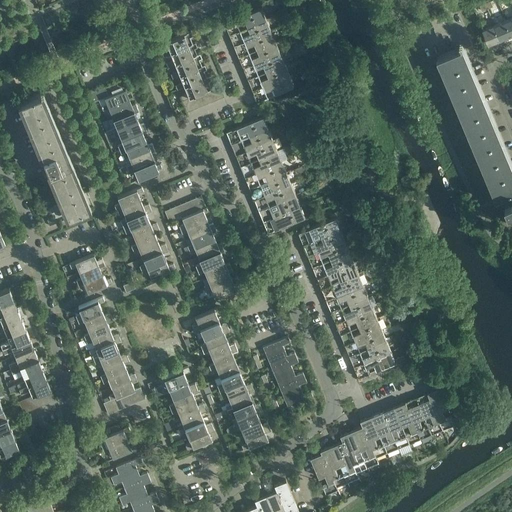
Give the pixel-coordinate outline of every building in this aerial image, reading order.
[(225,22),(227,27),(230,34),(267,18),(262,7),(225,22)] [(267,18),(230,34),(234,45),(271,29),(267,18)] [(505,20),(494,25),(500,39),(511,34),(505,20)] [(500,39),(494,25),(483,30),(489,44),(500,39)] [(271,29),(234,45),(239,56),(276,41),(271,29)] [(165,41),(158,43),(163,56),(170,53),(170,52),(192,43),(192,42),(190,36),(192,35),(190,30),(165,41)] [(173,59),(166,62),(168,67),(174,64),(197,54),(197,53),(194,47),(197,46),(195,41),(192,42),(192,43),(170,52),(170,53),(173,59)] [(276,41),(239,56),(244,67),(281,52),(276,41)] [(511,159),(464,45),(437,56),(496,196),(504,193),(509,207),(511,205),(511,159)] [(178,70),(171,73),(173,78),(179,75),(202,65),(201,64),(199,58),(202,57),(200,52),(197,53),(197,54),(174,64),(175,64),(178,70)] [(281,52),(244,67),(248,78),(285,63),(281,52)] [(182,81),(175,84),(177,89),(184,86),(206,76),(203,69),(206,68),(204,63),(201,64),(202,65),(179,75),(180,75),(182,81)] [(285,63),(248,78),(253,89),(290,73),(285,63)] [(290,73),(253,89),(258,101),(260,100),(265,98),(274,94),(275,94),(276,93),(299,83),(294,85),(290,73)] [(187,93),(180,96),(182,100),(187,97),(192,95),(197,93),(202,91),(207,89),(211,87),(208,80),(211,79),(209,74),(206,76),(184,86),(187,93)] [(124,75),(118,77),(123,89),(128,86),(124,75)] [(118,77),(113,79),(118,91),(123,89),(118,77)] [(113,79),(108,81),(113,93),(118,91),(113,79)] [(108,81),(103,83),(107,95),(113,93),(108,81)] [(103,83),(97,86),(102,97),(104,97),(107,95),(103,83)] [(218,84),(213,86),(218,98),(223,96),(218,84)] [(97,86),(92,88),(97,99),(102,97),(97,86)] [(101,106),(103,109),(129,99),(126,92),(130,91),(128,86),(123,89),(118,91),(113,93),(107,95),(104,97),(106,103),(101,106)] [(211,87),(207,89),(212,101),(218,98),(213,86),(211,87)] [(87,90),(91,102),(97,99),(92,88),(87,90)] [(207,89),(202,91),(207,103),(212,101),(207,89)] [(42,91),(19,100),(42,156),(67,218),(90,208),(42,91)] [(202,91),(197,93),(202,105),(207,103),(202,91)] [(197,93),(192,95),(197,107),(202,105),(197,93)] [(192,95),(187,97),(192,109),(197,107),(192,95)] [(187,97),(182,100),(187,111),(192,109),(187,97)] [(129,99),(103,109),(104,113),(110,111),(112,117),(137,107),(135,103),(131,105),(129,99)] [(109,126),(111,129),(137,119),(135,112),(138,111),(137,107),(112,117),(115,123),(109,126)] [(268,114),(227,131),(232,143),(269,128),(264,116),(268,115),(268,114)] [(111,129),(104,132),(108,142),(112,140),(109,135),(118,131),(120,137),(145,127),(143,123),(139,124),(137,119),(111,129)] [(118,146),(119,150),(146,139),(143,132),(146,131),(145,127),(120,137),(123,143),(118,146)] [(269,128),(232,143),(236,154),(273,139),(269,128)] [(146,139),(119,150),(121,153),(126,151),(128,157),(153,147),(151,143),(148,144),(146,139)] [(273,139),(236,154),(241,165),(278,149),(273,139)] [(126,166),(127,169),(154,159),(151,152),(155,151),(153,147),(128,157),(131,163),(126,166)] [(278,149),(241,165),(245,176),(282,160),(278,149)] [(154,159),(127,169),(129,173),(134,171),(137,177),(162,167),(160,163),(156,164),(154,159)] [(250,187),(270,179),(275,176),(287,172),(282,160),(245,176),(250,187)] [(270,179),(250,187),(252,193),(255,198),(273,190),(292,183),(289,177),(287,172),(275,176),(270,179)] [(255,198),(259,209),(296,194),(292,183),(273,190),(255,198)] [(114,205),(116,209),(140,199),(138,193),(143,190),(141,186),(117,196),(120,203),(114,205)] [(296,194),(259,209),(264,220),(301,205),(296,194)] [(201,195),(195,197),(200,208),(206,206),(201,195)] [(195,197),(190,199),(195,211),(200,208),(195,197)] [(140,199),(116,209),(117,213),(123,211),(125,217),(150,207),(148,203),(143,205),(140,199)] [(190,199),(185,201),(190,213),(195,211),(190,199)] [(185,201),(180,203),(185,215),(190,213),(185,201)] [(180,203),(175,206),(180,217),(182,216),(185,215),(180,203)] [(301,205),(264,220),(268,231),(310,214),(310,213),(305,215),(301,205)] [(175,206),(170,208),(174,219),(180,217),(175,206)] [(178,225),(180,229),(206,218),(204,212),(208,210),(206,206),(200,208),(195,211),(190,213),(185,215),(182,216),(185,223),(178,225)] [(125,217),(120,219),(124,229),(149,219),(146,213),(152,210),(150,207),(125,217)] [(359,207),(355,209),(359,220),(364,218),(359,207)] [(170,208),(164,210),(169,222),(174,219),(170,208)] [(340,215),(299,232),(304,244),(341,228),(336,217),(341,216),(340,215)] [(206,218),(180,229),(182,233),(188,231),(190,236),(214,227),(213,223),(209,224),(206,218)] [(149,219),(124,229),(126,233),(131,231),(134,237),(158,226),(157,223),(151,225),(149,219)] [(131,245),(132,249),(157,239),(154,233),(160,230),(158,226),(134,237),(136,243),(131,245)] [(187,245),(188,249),(215,238),(212,232),(216,230),(214,227),(190,236),(193,242),(187,245)] [(341,228),(304,244),(308,255),(345,240),(341,228)] [(215,238),(188,249),(190,253),(196,250),(199,256),(223,246),(221,243),(217,244),(215,238)] [(157,239),(132,249),(134,253),(139,250),(142,257),(167,247),(165,243),(159,245),(157,239)] [(5,242),(10,254),(15,252),(10,240),(5,242)] [(308,255),(313,266),(350,251),(350,250),(345,240),(308,255)] [(5,242),(0,244),(5,256),(10,254),(5,242)] [(195,265),(197,269),(223,258),(220,252),(224,250),(223,246),(199,256),(201,262),(195,265)] [(139,265),(141,269),(165,259),(163,253),(168,250),(167,247),(142,257),(145,263),(139,265)] [(350,251),(313,266),(318,277),(354,262),(350,251)] [(93,253),(69,263),(71,267),(76,265),(79,271),(103,261),(102,257),(96,259),(93,253)] [(223,258),(197,269),(198,273),(204,270),(207,276),(231,266),(229,262),(226,264),(223,258)] [(165,259),(141,269),(142,273),(148,270),(150,277),(175,267),(173,263),(168,265),(165,259)] [(76,280),(77,284),(102,274),(99,267),(105,265),(103,261),(79,271),(81,277),(76,280)] [(354,262),(318,277),(322,288),(359,273),(354,262)] [(203,285),(205,289),(231,278),(229,272),(233,270),(231,266),(207,276),(210,282),(203,285)] [(359,273),(322,288),(327,300),(364,284),(364,283),(359,273)] [(102,274),(77,284),(79,287),(84,285),(87,292),(112,281),(110,277),(104,279),(102,274)] [(231,278),(205,289),(207,293),(213,290),(216,297),(239,287),(238,282),(234,284),(231,278)] [(132,280),(122,284),(125,291),(134,287),(132,280)] [(364,284),(327,300),(331,311),(368,295),(364,284)] [(0,302),(13,297),(8,287),(0,290),(0,302)] [(368,295),(331,311),(336,322),(373,306),(368,295)] [(77,319),(101,309),(98,302),(104,300),(102,296),(78,306),(81,312),(75,315),(77,319)] [(13,297),(0,302),(0,313),(17,307),(13,297)] [(198,323),(192,325),(194,329),(218,319),(215,312),(221,310),(219,306),(195,316),(198,323)] [(373,306),(336,322),(341,333),(378,317),(373,306)] [(0,319),(0,325),(21,317),(17,307),(0,313),(0,319),(0,320),(0,319)] [(101,309),(77,319),(78,323),(84,320),(87,327),(111,317),(109,312),(104,315),(101,309)] [(21,317),(0,325),(0,331),(4,330),(6,335),(25,327),(21,317)] [(83,335),(85,339),(110,329),(107,322),(112,320),(111,317),(87,327),(89,332),(83,335)] [(378,317),(341,333),(345,344),(382,328),(378,317)] [(218,319),(194,329),(195,332),(201,330),(203,336),(228,326),(226,322),(221,325),(218,319)] [(200,345),(202,349),(226,339),(224,332),(229,330),(228,326),(203,336),(206,342),(200,345)] [(0,343),(2,348),(29,337),(25,327),(6,335),(8,340),(0,343)] [(382,328),(345,344),(350,355),(387,339),(382,328)] [(85,339),(79,342),(80,345),(92,340),(95,347),(119,336),(118,332),(112,335),(110,329),(85,339)] [(98,352),(85,358),(86,362),(93,359),(118,349),(115,342),(121,340),(119,336),(95,347),(98,352)] [(288,336),(263,346),(267,356),(284,349),(282,344),(290,341),(288,336)] [(29,337),(2,348),(4,353),(12,350),(14,354),(33,346),(29,337)] [(226,339),(202,349),(203,352),(209,350),(212,356),(236,346),(234,342),(229,345),(226,339)] [(387,339),(350,355),(354,366),(391,350),(387,339)] [(8,363),(10,368),(37,357),(33,346),(14,354),(17,360),(8,363)] [(208,365),(210,369),(235,359),(232,352),(238,350),(236,346),(212,356),(214,362),(208,365)] [(118,349),(93,359),(95,362),(101,360),(104,366),(128,357),(126,352),(120,354),(118,349)] [(284,349),(267,356),(271,366),(296,356),(294,351),(287,355),(284,349)] [(359,377),(400,360),(400,359),(396,361),(391,350),(354,366),(359,377)] [(296,356),(271,366),(275,376),(293,369),(290,364),(298,361),(296,356)] [(37,357),(10,368),(12,373),(21,370),(23,375),(42,367),(37,357)] [(100,375),(102,379),(126,369),(123,362),(129,360),(128,357),(104,366),(106,372),(100,375)] [(235,359),(210,369),(212,372),(217,370),(220,376),(244,366),(243,362),(237,365),(235,359)] [(160,385),(162,389),(186,379),(183,372),(190,370),(188,366),(163,376),(166,382),(160,385)] [(217,385),(218,389),(243,378),(240,372),(246,370),(244,366),(220,376),(222,382),(217,385)] [(16,383),(18,388),(46,377),(42,367),(23,375),(25,380),(16,383)] [(126,369),(102,379),(103,382),(109,380),(112,386),(136,376),(134,372),(129,375),(126,369)] [(293,369),(275,376),(279,386),(304,376),(303,371),(295,375),(293,369)] [(108,395),(110,399),(114,397),(119,395),(124,393),(129,391),(134,389),(134,388),(132,382),(137,380),(136,376),(112,386),(114,392),(108,395)] [(304,376),(279,386),(283,396),(301,389),(299,384),(306,381),(304,376)] [(46,377),(18,388),(20,393),(29,390),(31,395),(34,394),(39,392),(44,390),(50,387),(46,377)] [(243,378),(218,389),(220,392),(226,390),(228,396),(252,386),(251,382),(245,385),(243,378)] [(186,379),(162,389),(164,392),(169,390),(172,396),(196,386),(195,382),(189,385),(186,379)] [(18,388),(16,383),(8,387),(10,392),(18,388)] [(140,386),(134,388),(134,389),(139,400),(145,398),(140,386)] [(169,405),(170,408),(194,399),(192,392),(198,390),(196,386),(172,396),(174,402),(169,405)] [(225,405),(227,408),(251,398),(248,392),(254,390),(252,386),(228,396),(231,402),(225,405)] [(50,387),(44,390),(49,401),(55,399),(50,387)] [(455,427),(456,426),(455,424),(440,387),(439,387),(428,391),(443,428),(454,424),(455,427)] [(134,389),(129,391),(134,402),(139,400),(134,389)] [(301,389),(283,396),(288,407),(313,396),(311,391),(303,395),(301,389)] [(44,390),(39,392),(44,403),(49,401),(44,390)] [(129,391),(124,393),(129,404),(134,402),(129,391)] [(428,391),(417,396),(432,433),(443,428),(428,391)] [(39,392),(34,394),(39,405),(44,403),(39,392)] [(124,393),(119,395),(124,407),(129,404),(124,393)] [(31,395),(29,396),(34,408),(39,405),(34,394),(31,395)] [(119,395),(114,397),(118,409),(124,407),(119,395)] [(29,396),(24,398),(29,410),(34,408),(29,396)] [(417,396),(406,401),(421,437),(432,433),(417,396)] [(110,399),(108,399),(113,411),(118,409),(114,397),(110,399)] [(24,398),(18,400),(23,412),(29,410),(24,398)] [(251,398),(227,408),(228,412),(230,412),(233,419),(261,407),(259,402),(254,405),(251,398)] [(108,399),(103,402),(108,413),(113,411),(108,399)] [(194,399),(170,408),(172,412),(178,410),(180,416),(205,406),(203,402),(197,405),(194,399)] [(406,401),(395,405),(410,442),(421,437),(406,401)] [(395,405),(384,410),(399,447),(410,442),(395,405)] [(177,424),(179,428),(203,419),(200,412),(206,410),(205,406),(180,416),(183,422),(177,424)] [(261,407),(233,419),(235,424),(233,424),(234,425),(235,428),(259,418),(257,412),(262,410),(261,407)] [(384,410),(372,414),(388,451),(399,447),(384,410)] [(379,462),(377,456),(388,451),(372,414),(361,419),(363,425),(364,425),(379,462)] [(0,430),(10,426),(6,416),(0,418),(0,430)] [(259,418),(235,428),(237,432),(242,430),(245,436),(269,426),(267,422),(262,425),(259,418)] [(203,419),(179,428),(180,432),(186,430),(188,436),(213,426),(211,422),(205,425),(203,419)] [(170,421),(165,423),(167,429),(173,427),(170,421)] [(117,423),(109,426),(112,432),(104,435),(106,442),(101,444),(102,448),(127,438),(124,432),(130,430),(128,425),(119,429),(117,423)] [(363,425),(352,429),(368,466),(379,462),(364,425),(363,425)] [(10,426),(0,430),(0,442),(14,437),(10,426)] [(185,444),(187,449),(211,439),(209,432),(215,430),(213,426),(188,436),(191,442),(185,444)] [(242,445),(243,449),(268,439),(265,432),(271,430),(269,426),(245,436),(247,442),(242,445)] [(352,429),(341,434),(356,471),(357,471),(368,466),(352,429)] [(343,440),(333,444),(348,481),(359,476),(357,471),(356,471),(341,434),(343,440)] [(0,454),(19,447),(14,437),(0,442),(0,454)] [(127,438),(102,448),(104,452),(109,450),(112,456),(137,446),(135,442),(129,444),(127,438)] [(323,452),(337,486),(337,485),(348,481),(333,444),(321,449),(322,452),(323,452)] [(338,488),(337,485),(337,486),(323,452),(322,452),(311,456),(326,493),(338,488)] [(110,475),(112,479),(137,469),(135,464),(143,460),(140,455),(115,466),(118,472),(110,475)] [(137,469),(112,479),(113,483),(121,480),(124,486),(149,476),(147,471),(139,474),(137,469)] [(149,476),(124,486),(126,492),(119,495),(120,499),(145,489),(143,484),(151,480),(149,476)] [(299,511),(286,479),(274,484),(276,489),(285,511),(299,511)] [(145,489),(120,499),(122,503),(129,500),(132,506),(157,496),(155,491),(148,494),(145,489)] [(285,511),(276,489),(265,494),(273,511),(285,511)] [(49,493),(21,504),(22,505),(26,503),(29,511),(54,511),(49,498),(51,497),(49,493)] [(260,511),(273,511),(265,494),(254,498),(256,504),(257,504),(260,511)] [(145,511),(154,509),(151,503),(159,500),(157,496),(132,506),(134,511),(145,511)]
